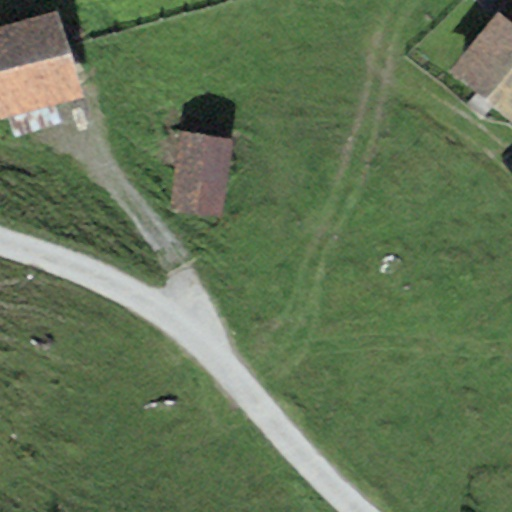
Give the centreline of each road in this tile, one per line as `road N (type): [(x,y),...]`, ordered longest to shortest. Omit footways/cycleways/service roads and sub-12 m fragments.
road 1 (track): [(364,511),(188,325),(112,282),(0,243)]
road 2 (residential): [(511,167),(395,76)]
